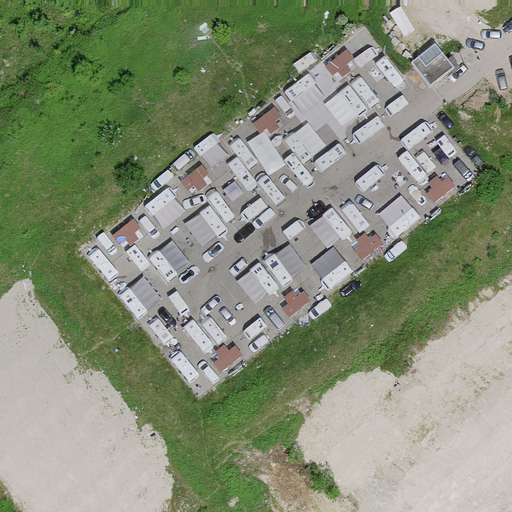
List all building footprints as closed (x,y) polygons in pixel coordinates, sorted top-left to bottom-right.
[(410,62),(430,87),(454,67),(442,52),(425,66),(418,56),(410,62)] [(345,53),(327,68),(334,76),(352,62),(345,53)] [(256,124),(263,133),(281,119),(274,110),(256,124)] [(290,131),(305,156),(332,141),(317,116),(290,131)] [(396,168),(411,199),(432,189),(417,158),(396,168)] [(183,182),(190,190),(208,176),(201,167),(183,182)] [(430,194),(437,202),(455,188),(448,179),(430,194)] [(115,237),(122,245),(140,231),(133,222),(115,237)] [(156,253),(175,274),(195,256),(177,235),(156,253)] [(358,251),(365,260),(383,245),(376,237),(358,251)] [(300,244),(279,258),(297,283),(317,268),(300,244)] [(319,264),(339,288),(363,267),(342,244),(319,264)] [(121,283),(135,302),(157,285),(142,266),(121,283)] [(305,294),(287,309),(294,317),(312,303),(305,294)] [(180,361),(203,343),(186,321),(163,339),(180,361)] [(235,349),(217,363),(224,372),(242,357),(235,349)]
